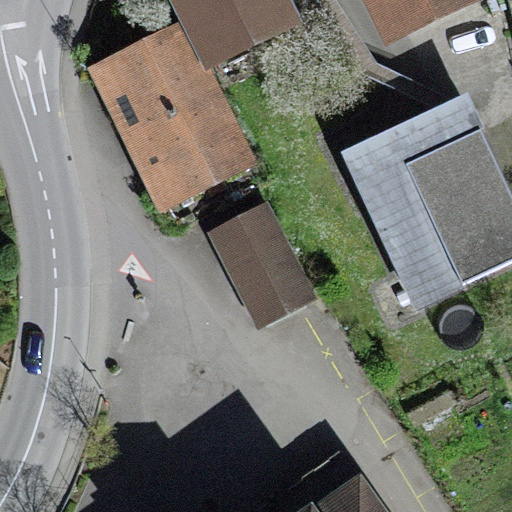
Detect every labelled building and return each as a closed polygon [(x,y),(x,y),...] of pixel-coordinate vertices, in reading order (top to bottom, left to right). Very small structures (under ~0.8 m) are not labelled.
[(185,0),(214,65),(284,35),(269,0),(185,0)] [(366,0),(380,29),(440,0),(366,0)] [(184,35),(116,64),(176,202),(243,173),(184,35)] [(511,241),(511,195),(458,77),(437,86),(421,93),(335,132),(406,289),(511,241)] [(302,310),(265,223),(227,239),(264,326),(302,310)] [(353,511),(346,502),(332,511),(353,511)]
